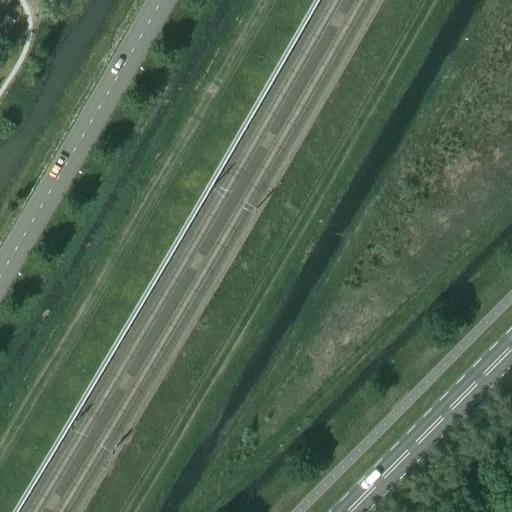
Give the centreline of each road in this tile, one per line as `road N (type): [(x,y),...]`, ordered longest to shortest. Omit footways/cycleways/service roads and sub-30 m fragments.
road 1 (tertiary): [(160,0),(0,280)]
road 2 (primary): [(343,511),(511,343)]
